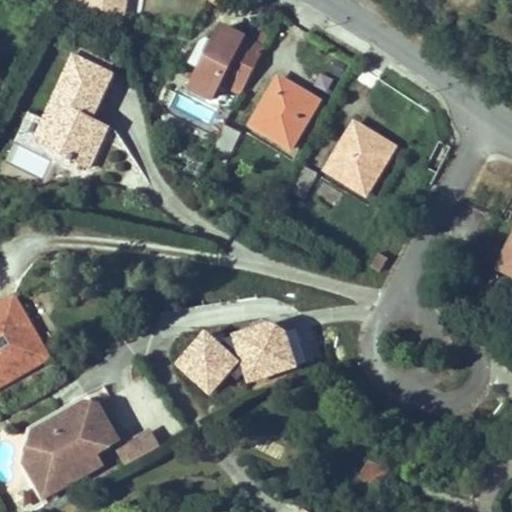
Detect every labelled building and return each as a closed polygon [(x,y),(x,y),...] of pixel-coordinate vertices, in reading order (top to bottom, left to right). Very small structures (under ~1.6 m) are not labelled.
[(220,83),(242,94),(265,49),(223,28),(192,88),(212,98),(220,83)] [(45,121),(35,142),(89,168),(109,126),(94,119),(114,77),(75,58),(45,121)] [(279,78),(263,105),(267,107),(277,91),(283,95),(290,84),(279,78)] [(251,125),(291,149),(319,102),(290,84),(283,95),(277,91),(267,107),(263,105),(251,125)] [(35,142),(45,121),(28,113),(14,142),(31,150),(35,142)] [(355,124),(339,150),(342,152),(352,136),(356,138),(362,128),(355,124)] [(227,126),(215,150),(230,157),(242,134),(227,126)] [(366,195),(395,148),(362,128),(356,138),(352,136),(342,152),(339,150),(326,171),(366,195)] [(303,167),(291,191),(306,199),(317,175),(303,167)] [(511,241),(499,268),(511,274),(511,241)] [(381,273),(389,260),(380,254),(372,267),(381,273)] [(0,385),(49,358),(15,298),(0,307),(0,385)] [(86,408),(89,413),(66,427),(59,447),(48,453),(68,486),(125,452),(118,442),(141,428),(116,386),(88,403),(86,408)] [(66,427),(89,413),(86,408),(88,403),(56,422),(42,441),(48,453),(59,447),(66,427)] [(390,471),(368,462),(351,489),(373,498),(390,471)]
